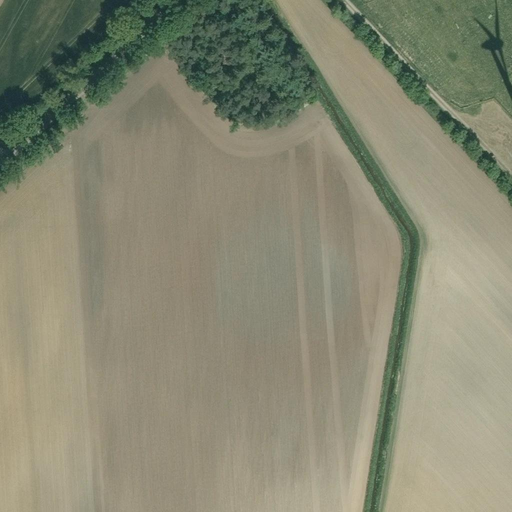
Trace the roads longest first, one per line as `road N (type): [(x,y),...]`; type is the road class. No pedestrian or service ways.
road 1 (track): [(344,0),(494,158)]
road 2 (unclassified): [(24,148),(179,0)]
